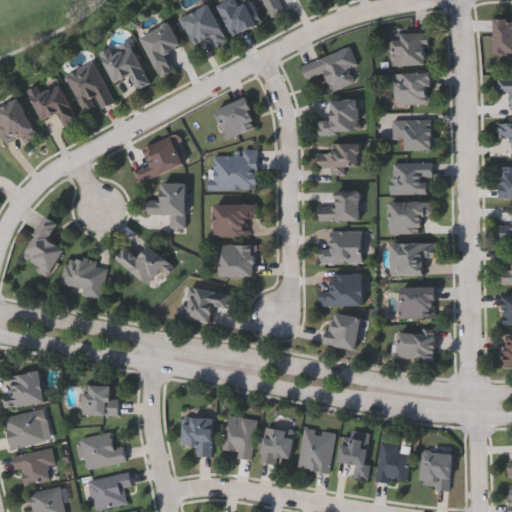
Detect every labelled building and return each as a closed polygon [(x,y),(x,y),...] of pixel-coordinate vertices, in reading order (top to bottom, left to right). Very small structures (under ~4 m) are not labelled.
[(247,0),(259,23),(234,36),(219,6),(230,0),(247,0)] [(269,17),(261,0),(279,0),(284,11),(269,17)] [(226,42),(214,48),(209,37),(193,45),(181,18),(209,5),(226,42)] [(511,55),(493,55),(493,18),(511,18),(511,55)] [(180,45),(164,52),(173,71),(159,77),(141,36),(169,23),(180,45)] [(391,65),(391,33),(426,33),(426,65),(391,65)] [(132,46),(149,84),(137,90),(130,75),(113,83),(99,52),(109,47),(113,55),(132,46)] [(300,64),(350,47),(356,64),(348,67),(354,83),(331,91),(325,74),(306,80),(300,64)] [(112,104),(100,109),(98,105),(82,112),(65,75),(93,62),(112,104)] [(395,105),(394,73),(429,73),(430,104),(395,105)] [(511,110),(509,110),(509,93),(496,93),(496,78),(511,78),(511,110)] [(41,120),(27,90),(38,85),(42,94),(60,85),(77,122),(64,128),(57,113),(41,120)] [(258,125),(226,139),(214,111),(246,97),(258,125)] [(4,143),(0,135),(0,107),(19,99),(38,138),(25,144),(20,135),(4,143)] [(329,101),(357,100),(358,133),(319,135),(318,119),(330,118),(329,101)] [(432,151),(402,151),(402,139),(392,139),(392,120),(432,120),(432,151)] [(511,155),(511,138),(498,138),(498,122),(511,122),(511,155)] [(132,170),(149,164),(142,147),(173,136),(184,166),(137,183),(132,170)] [(359,144),(359,167),(343,167),(343,175),(328,175),(328,168),(317,168),(317,153),(330,153),(330,143),(359,144)] [(241,156),(241,151),(256,151),(256,189),(212,189),(212,156),(241,156)] [(390,195),(390,162),(432,162),(432,178),(427,178),(427,195),(390,195)] [(499,166),(511,166),(511,198),(499,198),(499,166)] [(185,228),(169,228),(169,215),(146,215),(146,201),(161,201),(162,183),(185,183),(185,228)] [(360,221),(318,221),(318,204),(334,204),(334,191),(360,191),(360,221)] [(390,235),(390,202),(433,202),(433,216),(421,216),(421,235),(390,235)] [(256,204),(256,219),(246,219),(246,237),(213,236),(214,204),(256,204)] [(63,249),(48,275),(20,259),(44,216),(57,223),(48,240),(63,249)] [(511,240),(501,240),(501,227),(511,227),(511,240)] [(319,264),(319,248),(329,248),(329,231),(361,231),(361,264),(319,264)] [(391,243),(434,243),(434,258),(423,258),(423,276),(391,276),(391,243)] [(254,276),(220,276),(220,245),(254,245),(254,276)] [(126,247),(139,258),(149,246),(174,266),(167,275),(160,269),(147,285),(116,259),(126,247)] [(80,296),(82,289),(60,285),(65,256),(97,262),(96,268),(105,270),(100,300),(80,296)] [(511,270),(511,285),(501,285),(501,270),(511,270)] [(363,306),(319,306),(319,291),(330,291),(330,273),(363,273),(363,306)] [(212,323),(178,317),(180,305),(185,306),(188,286),(232,293),(230,310),(215,308),(212,323)] [(435,287),(435,318),(400,318),(400,287),(435,287)] [(503,293),(511,293),(511,325),(503,325),(503,293)] [(362,318),(355,350),(324,343),(331,312),(362,318)] [(397,358),(397,332),(435,333),(435,359),(397,358)] [(11,375),(41,371),(45,403),(4,408),(3,396),(14,394),(11,375)] [(83,415),(83,385),(112,385),(112,400),(118,400),(118,415),(83,415)] [(4,417),(45,409),(51,441),(10,449),(4,417)] [(212,417),(212,456),(195,456),(195,445),(183,445),(183,417),(212,417)] [(255,419),(252,459),(236,458),(237,450),(222,449),(224,423),(239,424),(239,418),(255,419)] [(293,429),(293,458),(276,458),(276,463),(263,463),(263,429),(293,429)] [(334,432),(329,472),(298,468),(303,429),(334,432)] [(84,469),(78,439),(112,432),(115,447),(122,446),(125,461),(84,469)] [(354,463),(340,462),(341,438),(370,440),(367,479),(353,478),(354,463)] [(376,481),(382,441),(399,443),(397,453),(410,455),(406,480),(389,477),(389,483),(376,481)] [(20,470),(15,470),(12,455),(50,448),(56,479),(23,485),(20,470)] [(452,453),(450,489),(420,487),(421,452),(452,453)] [(94,510),(88,480),(128,473),(131,486),(123,488),(126,504),(94,510)] [(25,511),(32,509),(30,492),(61,488),(64,511),(25,511)]
